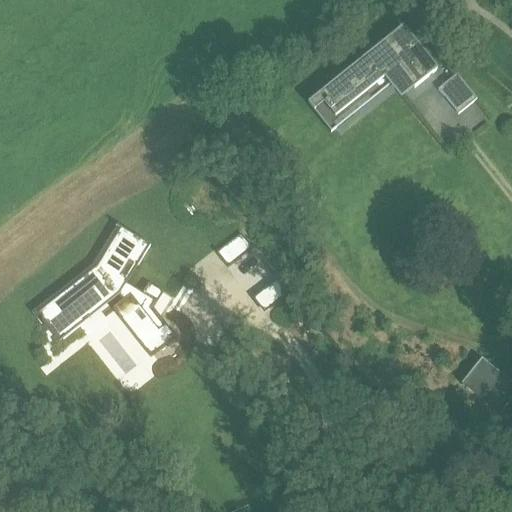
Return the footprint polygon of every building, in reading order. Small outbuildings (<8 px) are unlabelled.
[(332,124),(333,123),(368,95),(372,99),(396,80),(401,87),(409,81),(414,87),(437,70),(403,29),(309,104),(331,132),(336,129),(332,124)] [(476,101),(457,76),(439,91),(458,115),(476,101)] [(474,168),(509,152),(501,136),(467,152),(474,168)] [(92,266),(32,313),(41,325),(48,320),(63,340),(85,323),(76,312),(109,286),(118,297),(122,302),(117,306),(146,343),(154,353),(150,356),(151,357),(155,354),(176,337),(167,326),(165,328),(160,332),(142,309),(149,298),(155,302),(157,303),(163,293),(149,284),(143,294),(127,284),(117,278),(128,259),(138,266),(151,246),(122,228),(118,225),(92,266)] [(252,250),(242,237),(218,256),(228,269),(252,250)] [(258,294),(270,309),(287,296),(276,281),(258,294)] [(463,383),(497,410),(511,391),(511,384),(481,360),(463,383)]
